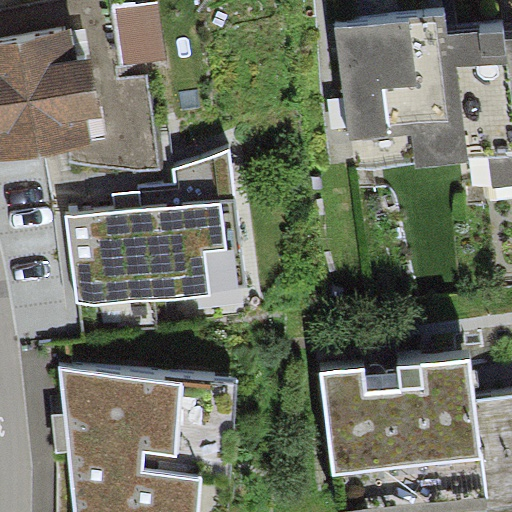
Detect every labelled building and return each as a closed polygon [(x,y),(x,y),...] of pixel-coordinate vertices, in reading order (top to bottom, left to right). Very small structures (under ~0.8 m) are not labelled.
[(157,0),(140,0),(113,5),(123,60),(167,52),(157,0)] [(438,1),(335,15),(351,130),(409,122),(413,154),(485,144),(490,176),(511,172),(511,20),(503,21),(501,10),(440,18),(438,1)] [(72,12),(0,25),(0,137),(93,121),(88,94),(104,91),(93,31),(76,34),(72,12)] [(116,201),(67,206),(77,293),(244,274),(228,134),(175,158),(176,175),(138,178),(139,184),(114,186),(116,201)] [(468,339),(325,357),(345,511),(511,511),(511,384),(474,390),(468,339)] [(228,511),(238,366),(61,364),(76,511),(228,511)]
